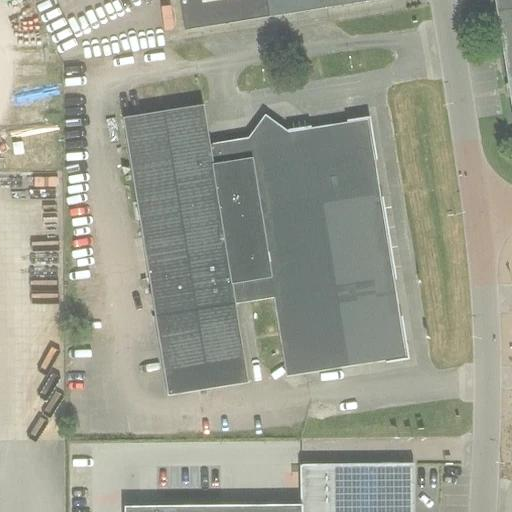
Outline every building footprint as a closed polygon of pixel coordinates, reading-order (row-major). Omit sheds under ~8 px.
[(179,0),(185,31),(380,0),(179,0)] [(511,0),(493,0),(511,114),(511,0)] [(367,121),(308,130),(288,133),(266,117),(265,117),(248,139),(209,145),(203,106),(122,118),(167,397),(248,384),(235,305),(273,299),(285,377),(405,358),(367,121)] [(63,223),(63,204),(37,204),(37,223),(63,223)] [(300,506),(125,508),(124,511),(413,511),(413,464),(300,466),(300,506)]
